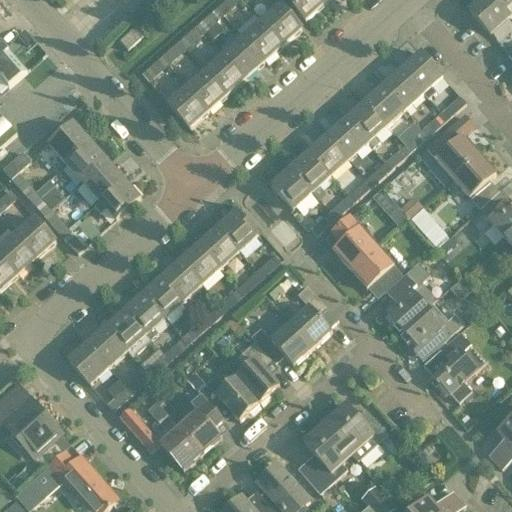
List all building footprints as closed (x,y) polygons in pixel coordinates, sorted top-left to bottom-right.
[(182,2),(179,0),(152,0),(132,18),(146,34),(182,2)] [(223,20),(242,4),(238,0),(232,0),(217,13),(223,20)] [(305,25),(323,9),(315,0),(284,0),(283,1),(305,25)] [(315,0),(323,9),(333,0),(315,0)] [(491,38),(511,21),(491,0),(485,0),(470,14),(491,38)] [(511,0),(491,0),(511,21),(511,20),(511,0)] [(283,50),(302,34),(280,10),(262,26),(283,50)] [(205,37),(223,20),(217,13),(199,30),(205,37)] [(265,67),(283,50),(262,26),(243,43),(265,67)] [(186,53),(205,37),(199,30),(180,46),(186,53)] [(127,55),(143,40),(135,31),(119,46),(127,55)] [(246,83),(265,67),(243,43),(225,59),(246,83)] [(29,74),(4,48),(3,47),(1,46),(0,46),(0,79),(10,91),(29,74)] [(168,69),(186,53),(180,46),(162,63),(168,69)] [(402,75),(423,99),(424,98),(429,103),(437,97),(432,91),(443,81),(421,57),(402,75)] [(228,100),(246,83),(225,59),(206,75),(228,100)] [(168,69),(162,63),(143,79),(150,86),(168,69)] [(209,116),(228,100),(206,75),(188,92),(209,116)] [(405,115),(423,99),(402,75),(384,91),(405,115)] [(387,131),(405,115),(384,91),(365,107),(387,131)] [(189,134),(209,116),(188,92),(168,110),(189,134)] [(447,125),(466,108),(461,101),(441,118),(447,125)] [(387,131),(365,107),(346,124),(368,148),(368,147),(373,153),(381,147),(376,140),(387,131)] [(429,141),(447,125),(441,118),(423,134),(429,141)] [(0,119),(0,153),(17,139),(0,119)] [(350,164),(368,148),(346,124),(328,140),(350,164)] [(66,170),(90,148),(73,129),(49,150),(66,170)] [(410,158),(429,141),(423,134),(404,151),(410,158)] [(455,183),(481,160),(464,140),(456,148),(447,137),(428,153),(455,183)] [(331,180),(350,164),(328,140),(310,156),(328,177),(331,180)] [(83,188),(107,166),(90,148),(66,170),(83,188)] [(391,174),(410,158),(404,151),(385,168),(391,174)] [(331,180),(328,177),(310,156),(291,173),(294,177),(312,197),(313,197),(318,203),(325,197),(319,191),(331,180)] [(3,174),(29,203),(36,197),(19,177),(31,167),(22,157),(3,174)] [(482,214),(500,197),(490,185),(498,178),(481,160),(455,183),(482,214)] [(99,206),(123,185),(107,166),(83,188),(99,206)] [(373,190),(391,174),(385,168),(367,184),(373,190)] [(312,197),(294,177),(291,173),(272,190),(294,214),(312,197)] [(354,207),(373,190),(367,184),(349,200),(354,207)] [(140,204),(123,185),(99,206),(95,210),(101,217),(105,213),(116,225),(140,204)] [(0,204),(0,216),(17,202),(11,195),(0,204)] [(506,244),(511,239),(511,206),(502,195),(500,197),(482,214),(480,215),(506,244)] [(46,221),(52,215),(36,197),(29,203),(46,221)] [(336,223),(354,207),(349,200),(330,217),(336,223)] [(414,200),(400,213),(408,221),(410,223),(423,211),(414,200)] [(449,240),(424,212),(411,223),(436,250),(449,240)] [(400,213),(392,221),(399,229),(408,221),(400,213)] [(61,239),(68,233),(52,215),(46,221),(61,239)] [(240,257),(259,240),(237,216),(218,233),(240,257)] [(314,243),(336,223),(330,217),(308,236),(314,243)] [(69,233),(83,249),(99,236),(85,219),(69,233)] [(37,263),(56,246),(34,222),(15,239),(37,263)] [(351,275),(377,251),(351,222),(332,239),(341,250),(334,256),(351,275)] [(78,258),(85,252),(68,233),(61,239),(78,258)] [(222,273),(240,257),(218,233),(200,249),(222,273)] [(0,259),(18,280),(37,263),(15,239),(0,252),(0,259)] [(451,241),(442,249),(447,256),(457,247),(451,241)] [(203,290),(222,273),(200,249),(181,266),(203,290)] [(384,298),(386,297),(404,281),(377,251),(351,275),(367,293),(374,287),(384,298)] [(0,295),(18,280),(0,259),(0,295)] [(257,276),(263,283),(282,266),(276,260),(257,276)] [(185,306),(203,290),(181,266),(163,282),(185,306)] [(403,335),(429,312),(437,305),(422,287),(430,280),(419,267),(406,279),(404,281),(386,297),(397,309),(387,318),(403,335)] [(290,274),(285,278),(295,290),(300,285),(290,274)] [(245,299),(263,283),(257,276),(239,293),(245,299)] [(274,304),(293,287),(287,281),(269,298),(274,304)] [(166,323),(185,306),(163,282),(144,299),(166,323)] [(339,326),(308,292),(299,300),(309,312),(291,328),(313,354),(333,337),(330,334),(339,326)] [(226,316),(245,299),(239,293),(220,309),(226,316)] [(166,323),(144,299),(126,316),(147,340),(151,344),(158,338),(154,333),(166,323)] [(208,332),(226,316),(220,309),(202,326),(208,332)] [(429,312),(403,335),(419,353),(429,345),(437,353),(464,329),(455,319),(448,325),(440,316),(436,320),(429,312)] [(126,316),(107,332),(129,356),(133,361),(152,345),(151,344),(147,340),(126,316)] [(470,316),(464,321),(470,328),(476,323),(470,316)] [(189,349),(208,332),(202,326),(183,342),(189,349)] [(294,371),(313,354),(291,328),(272,345),(262,333),(252,342),(257,347),(274,366),(276,369),(285,361),(294,371)] [(110,373),(129,356),(107,332),(89,349),(110,373)] [(452,368),(435,383),(450,401),(451,400),(459,409),(472,397),(464,388),(479,375),(486,369),(472,352),(460,338),(440,356),(452,368)] [(171,365),(189,349),(183,342),(165,359),(171,365)] [(266,373),(274,366),(257,347),(239,363),(248,373),(237,382),(261,408),(281,391),(266,373)] [(91,390),(110,373),(89,349),(69,366),(91,390)] [(152,382),(171,365),(165,359),(146,375),(152,382)] [(133,398),(152,382),(146,375),(127,392),(133,398)] [(188,385),(197,395),(205,388),(197,378),(188,385)] [(261,408),(237,382),(227,392),(218,382),(200,398),(202,400),(217,417),(226,409),(240,426),(261,408)] [(160,409),(169,401),(159,391),(151,398),(160,409)] [(21,392),(0,410),(0,430),(3,428),(34,462),(53,445),(61,438),(21,392)] [(114,415),(133,398),(127,392),(108,409),(114,415)] [(217,417),(202,400),(192,409),(199,417),(180,433),(204,460),(223,443),(216,435),(226,427),(217,417)] [(157,424),(166,417),(157,407),(148,414),(157,424)] [(326,429),(353,460),(363,451),(369,458),(389,440),(370,420),(361,428),(346,410),(326,429)] [(161,449),(156,443),(157,442),(131,413),(121,422),(131,435),(132,436),(151,458),(161,449)] [(495,466),(511,451),(511,422),(497,436),(506,445),(490,460),(495,466)] [(180,433),(174,426),(157,442),(156,443),(161,449),(185,476),(204,460),(180,433)] [(343,469),(353,460),(326,429),(304,448),(320,465),(311,473),(329,493),(349,475),(343,469)] [(53,445),(34,462),(44,473),(62,456),(53,445)] [(511,451),(495,466),(503,475),(511,466),(511,451)] [(35,511),(64,487),(85,511),(110,511),(120,504),(82,461),(75,467),(67,457),(45,476),(16,501),(26,511),(35,511)] [(255,500),(265,511),(304,511),(310,507),(278,471),(259,488),(264,493),(255,500)] [(0,488),(0,511),(13,502),(0,488)] [(369,511),(394,511),(377,493),(363,505),(369,511)] [(429,501),(416,511),(449,511),(459,503),(453,496),(437,511),(429,501)] [(265,511),(255,500),(247,508),(243,503),(232,511),(265,511)]
